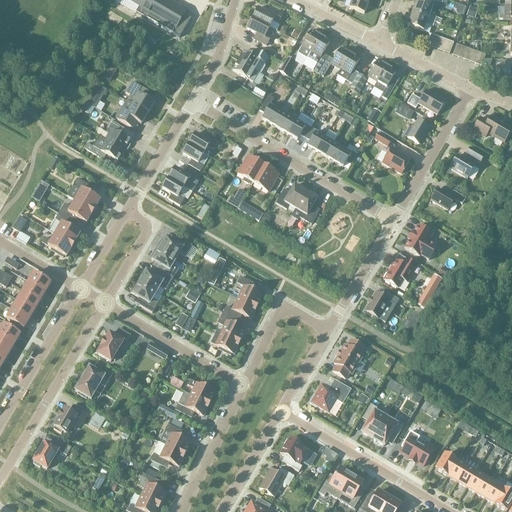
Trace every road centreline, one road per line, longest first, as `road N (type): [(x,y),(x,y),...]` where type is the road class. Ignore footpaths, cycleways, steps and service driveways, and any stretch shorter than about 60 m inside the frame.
road 1 (residential): [(391,221),(191,102)]
road 2 (residential): [(104,303),(0,478)]
road 3 (residential): [(279,411),(449,511)]
road 4 (residential): [(104,303),(243,386)]
road 5 (residential): [(0,424),(79,289)]
road 6 (residential): [(391,221),(470,89)]
road 7 (residential): [(326,331),(282,305),(243,386)]
road 8 (residential): [(243,386),(182,511)]
road 9 (residential): [(326,331),(391,221)]
road 10 (residential): [(126,211),(191,102)]
